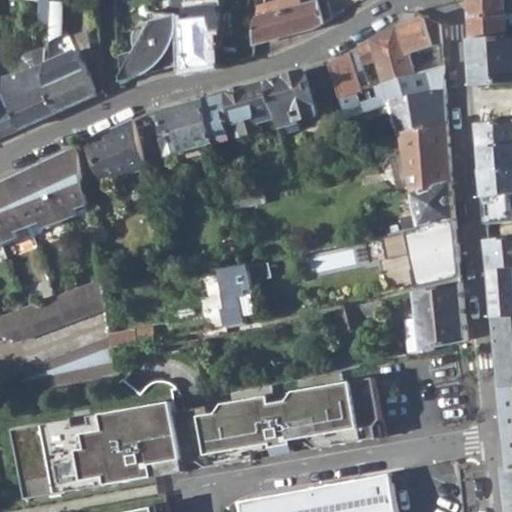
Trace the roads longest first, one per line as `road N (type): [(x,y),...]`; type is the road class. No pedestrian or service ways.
road 1 (residential): [(440,0),(452,9),(457,30),(492,438)]
road 2 (residential): [(410,0),(313,53),(111,113)]
road 3 (residential): [(196,511),(208,486),(492,438)]
road 4 (residential): [(111,113),(0,161)]
